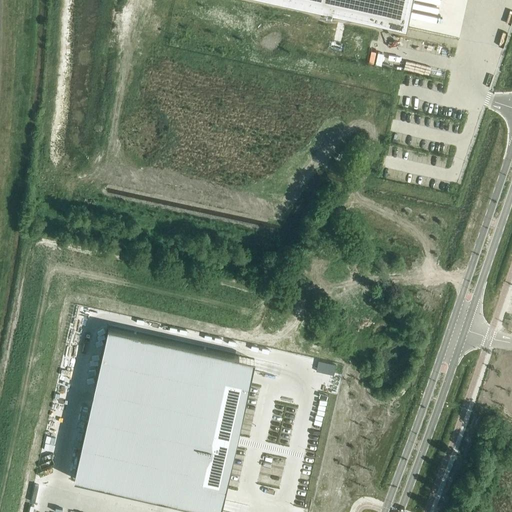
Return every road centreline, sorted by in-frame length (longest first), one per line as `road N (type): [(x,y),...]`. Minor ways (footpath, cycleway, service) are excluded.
road 1 (unclassified): [(511,148),(384,511)]
road 2 (unclassified): [(399,511),(511,194)]
